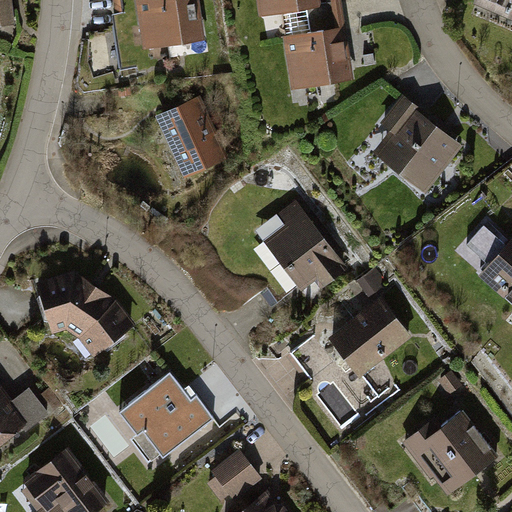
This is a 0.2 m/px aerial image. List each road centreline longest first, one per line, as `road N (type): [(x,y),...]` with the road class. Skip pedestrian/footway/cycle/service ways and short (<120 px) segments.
road 1 (residential): [(344,511),(177,291),(108,236),(16,193)]
road 2 (residential): [(57,0),(52,54),(16,193)]
road 3 (residential): [(511,134),(457,78),(426,32),(417,0)]
